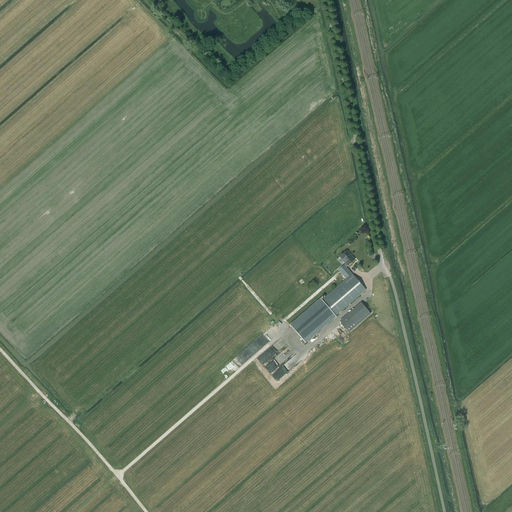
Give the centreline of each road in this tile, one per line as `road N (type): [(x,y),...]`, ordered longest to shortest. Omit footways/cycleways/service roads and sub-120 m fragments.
road 1 (unclassified): [(382,267),(324,0)]
road 2 (track): [(285,331),(118,476),(145,511)]
road 3 (track): [(118,476),(0,349)]
